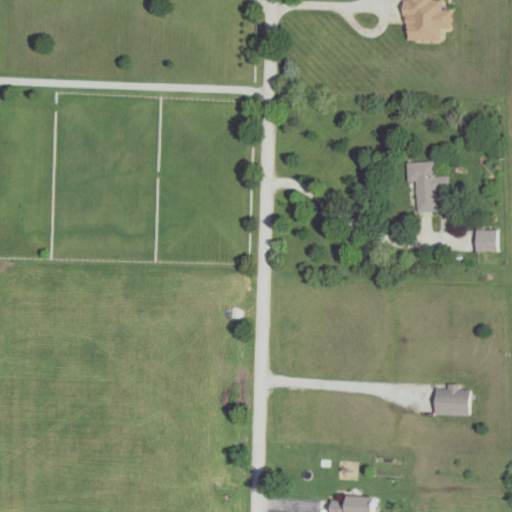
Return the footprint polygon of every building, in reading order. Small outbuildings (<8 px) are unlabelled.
[(404,0),(404,41),(442,42),(442,29),(451,29),(452,13),(443,13),(443,1),(433,1),(433,0),(404,0)] [(407,163),(408,181),(416,181),(417,212),(437,211),(437,189),(449,189),(449,177),(436,177),(436,162),(407,163)] [(502,251),(502,228),(477,228),(476,251),(502,251)] [(434,414),(472,415),(473,389),(461,389),(461,384),(435,383),(434,414)] [(379,511),(381,495),(337,492),(337,502),(328,501),(326,511),(379,511)]
